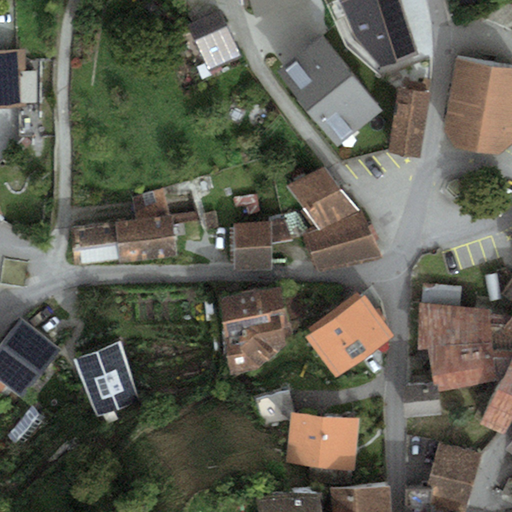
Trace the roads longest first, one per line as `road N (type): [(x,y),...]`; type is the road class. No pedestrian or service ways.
road 1 (residential): [(400,270),(59,275)]
road 2 (residential): [(437,0),(443,57),(408,238)]
road 3 (residential): [(400,270),(397,511)]
